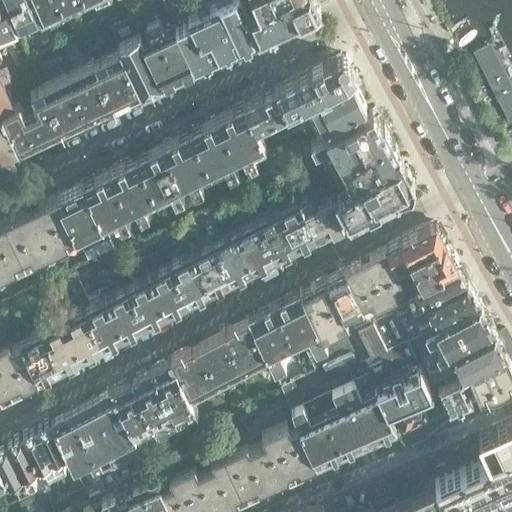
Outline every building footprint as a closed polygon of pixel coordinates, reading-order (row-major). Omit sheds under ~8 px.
[(0,56),(2,56),(0,51),(0,36),(18,28),(4,0),(0,0),(0,105),(0,106),(14,100),(0,69),(0,56)] [(44,19),(34,0),(4,0),(18,28),(19,31),(44,19)] [(66,8),(61,0),(34,0),(44,19),(66,8)] [(83,0),(61,0),(66,8),(83,0)] [(201,35),(183,0),(164,0),(176,24),(194,63),(219,51),(209,30),(201,35)] [(237,42),(217,0),(183,0),(201,35),(209,30),(219,51),(237,42)] [(248,11),(242,0),(217,0),(237,42),(258,32),(248,11)] [(297,14),(320,4),(319,3),(326,0),(271,0),(260,6),(248,11),(258,32),(297,14)] [(194,63),(176,24),(166,29),(159,14),(148,19),(155,34),(145,39),(163,78),(194,63)] [(163,78),(145,39),(133,15),(111,26),(120,46),(141,88),(163,78)] [(511,89),(489,45),(473,52),(509,122),(511,120),(511,89)] [(141,88),(120,46),(67,71),(87,114),(104,106),(103,105),(123,96),(123,97),(141,88)] [(286,105),(355,71),(346,52),(345,51),(344,51),(343,50),(341,50),(340,51),(322,59),(321,57),(310,63),(311,65),(275,83),(286,105)] [(87,114),(67,71),(30,89),(36,101),(23,107),(19,98),(14,100),(0,106),(19,146),(52,130),(51,130),(71,120),(71,121),(87,114)] [(320,123),(365,101),(356,82),(360,80),(355,71),(286,105),(253,121),(263,140),(271,157),(276,154),(310,137),(323,130),(320,123)] [(286,105),(275,83),(242,99),(253,121),(286,105)] [(263,140),(253,121),(242,99),(215,112),(236,153),(242,150),(248,164),(259,159),(252,145),(263,140)] [(0,154),(19,146),(0,106),(0,105),(0,154)] [(390,135),(387,128),(384,122),(380,121),(372,106),(323,130),(310,137),(317,151),(330,144),(339,161),(390,135)] [(236,153),(215,112),(188,125),(209,167),(219,162),(226,175),(236,170),(230,156),(236,153)] [(209,167),(188,125),(161,138),(182,180),(188,177),(194,190),(205,185),(198,172),(209,167)] [(336,192),(402,157),(397,147),(398,143),(395,137),(390,135),(339,161),(344,171),(329,179),(334,189),(336,192)] [(182,180),(161,138),(135,152),(155,193),(165,188),(172,201),(182,196),(176,183),(182,180)] [(155,193),(135,152),(108,165),(128,206),(134,203),(140,216),(151,211),(144,198),(155,193)] [(288,176),(276,154),(271,157),(281,179),(288,176)] [(379,202),(411,185),(413,177),(402,157),(336,192),(334,189),(315,199),(303,174),(290,180),(292,183),(299,197),(318,233),(368,207),(379,202)] [(128,206),(108,165),(81,178),(101,220),(112,214),(118,227),(128,222),(122,209),(128,206)] [(292,183),(290,180),(288,176),(281,179),(269,185),(266,186),(270,194),(292,183)] [(269,185),(265,177),(251,184),(255,192),(266,186),(269,185)] [(110,237),(101,220),(81,178),(55,190),(73,228),(84,250),(110,237)] [(255,192),(251,184),(237,191),(241,199),(245,197),(255,192)] [(248,204),(270,194),(266,186),(255,192),(245,197),(248,204)] [(73,228),(55,190),(3,215),(21,253),(29,249),(32,255),(67,238),(64,232),(73,228)] [(227,215),(248,204),(245,197),(241,199),(223,207),(227,215)] [(318,233),(299,197),(288,202),(290,206),(279,211),(296,244),(318,233)] [(215,211),(211,204),(197,211),(201,218),(215,211)] [(205,226),(227,215),(223,207),(215,211),(201,218),(205,226)] [(201,218),(197,211),(183,218),(187,225),(201,218)] [(296,244),(279,211),(268,217),(266,213),(256,219),(275,255),(296,244)] [(21,253),(3,215),(0,216),(0,269),(16,262),(14,257),(21,253)] [(457,252),(454,245),(450,245),(435,217),(432,219),(385,243),(404,280),(407,285),(457,259),(456,255),(457,252)] [(183,236),(205,226),(201,218),(187,225),(180,229),(183,236)] [(275,255),(256,219),(245,224),(247,228),(236,234),(253,266),(275,255)] [(162,247),(183,236),(180,229),(161,238),(158,239),(162,247)] [(161,238),(157,230),(143,237),(147,245),(158,239),(161,238)] [(253,266),(236,234),(225,239),(223,236),(213,241),(232,277),(253,266)] [(147,245),(143,237),(129,244),(133,252),(136,250),(147,245)] [(140,258),(162,247),(158,239),(147,245),(136,250),(140,258)] [(232,277),(213,241),(202,246),(204,250),(193,256),(210,289),(232,277)] [(404,280),(385,243),(370,251),(370,250),(357,257),(343,264),(361,302),(371,296),(375,304),(399,291),(395,284),(404,280)] [(146,322),(118,268),(107,247),(86,258),(89,264),(105,256),(122,288),(117,291),(119,294),(108,300),(125,333),(146,322)] [(210,289),(193,256),(183,261),(181,258),(170,263),(189,300),(210,289)] [(68,275),(89,264),(86,258),(65,269),(68,275)] [(425,293),(465,272),(458,259),(457,259),(407,285),(413,298),(417,297),(414,290),(422,286),(425,293)] [(189,300),(170,263),(160,269),(162,272),(151,278),(168,311),(189,300)] [(370,321),(361,302),(343,264),(324,273),(325,273),(347,322),(351,331),(370,321)] [(168,311),(151,278),(140,284),(138,280),(133,282),(124,265),(118,268),(146,322),(168,311)] [(46,286),(68,275),(65,269),(43,280),(46,286)] [(411,332),(479,297),(465,272),(425,293),(417,297),(413,298),(370,321),(351,331),(363,356),(379,348),(405,335),(411,332)] [(347,322),(325,273),(299,287),(322,335),(347,322)] [(25,297),(46,286),(43,280),(22,291),(25,297)] [(366,364),(363,356),(351,331),(326,344),(322,335),(299,287),(248,313),(267,355),(274,369),(285,363),(277,345),(299,335),(314,369),(281,384),(299,423),(316,461),(396,426),(389,412),(386,406),(380,392),(366,364)] [(3,308),(25,297),(22,291),(0,302),(3,308)] [(436,337),(487,311),(479,297),(411,332),(418,346),(427,342),(423,335),(432,330),(436,337)] [(125,333),(108,300),(97,306),(95,302),(84,307),(103,344),(125,333)] [(103,344),(84,307),(74,313),(76,317),(65,322),(82,355),(103,344)] [(445,351),(495,325),(487,311),(436,337),(439,344),(431,349),(427,342),(418,346),(425,361),(445,351)] [(267,355),(248,313),(170,353),(192,395),(267,355)] [(82,355),(65,322),(54,328),(52,324),(42,330),(60,366),(82,355)] [(506,348),(497,330),(495,325),(445,351),(451,362),(457,359),(462,370),(468,368),(506,348)] [(60,366),(42,330),(31,335),(33,339),(23,344),(22,344),(39,377),(60,366)] [(417,353),(405,335),(379,348),(383,356),(384,360),(388,359),(396,355),(399,361),(417,353)] [(39,377),(22,344),(23,344),(21,341),(20,341),(19,339),(11,343),(8,338),(0,341),(0,395),(6,393),(17,388),(17,387),(38,378),(38,377),(39,377)] [(511,361),(506,348),(468,368),(479,392),(484,390),(487,390),(489,390),(494,389),(498,387),(502,386),(505,384),(508,382),(511,379),(511,377),(511,361)] [(200,410),(192,395),(170,353),(111,384),(146,452),(188,433),(181,420),(200,410)] [(399,383),(388,359),(384,360),(383,356),(366,364),(380,392),(399,383)] [(392,400),(412,390),(414,393),(430,386),(417,365),(404,371),(409,381),(400,385),(399,383),(380,392),(386,406),(393,403),(392,400)] [(468,368),(462,370),(460,371),(437,382),(448,406),(472,395),(479,392),(468,368)] [(146,452),(111,384),(50,415),(67,449),(86,485),(103,478),(97,466),(111,460),(117,472),(149,459),(146,452)] [(427,417),(419,399),(395,409),(403,428),(427,417)] [(511,508),(511,414),(477,430),(487,453),(434,477),(449,511),(460,511),(505,493),(511,508)] [(67,449),(50,415),(20,431),(37,465),(44,461),(49,470),(65,462),(60,453),(67,449)] [(316,461),(299,423),(289,427),(286,419),(260,431),(264,438),(256,442),(273,480),(316,461)] [(438,465),(465,452),(455,430),(428,443),(438,465)] [(37,465),(20,431),(5,439),(27,481),(35,477),(30,468),(37,465)] [(27,481),(5,439),(0,441),(0,465),(7,480),(14,476),(19,485),(27,481)] [(273,480),(256,442),(248,446),(246,440),(210,456),(213,462),(205,465),(222,503),(273,480)] [(203,511),(222,503),(205,465),(197,469),(194,461),(168,473),(171,480),(162,485),(174,511),(203,511)] [(174,511),(162,485),(156,472),(124,485),(135,511),(174,511)] [(449,511),(434,478),(395,495),(394,495),(369,506),(369,507),(357,511),(449,511)] [(135,511),(124,485),(91,500),(95,511),(135,511)] [(24,511),(28,511),(25,503),(21,505),(18,498),(5,503),(8,511),(24,511)] [(95,511),(91,500),(83,503),(86,511),(95,511)] [(324,511),(320,501),(296,511),(324,511)]
